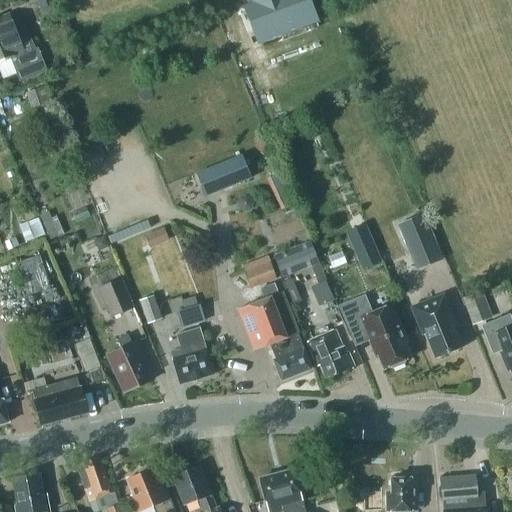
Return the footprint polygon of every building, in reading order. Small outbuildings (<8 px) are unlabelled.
[(35,0),(40,11),(54,5),(52,0),(35,0)] [(252,0),(253,3),(243,6),(257,44),(318,21),(309,0),(252,0)] [(8,15),(0,18),(0,17),(0,62),(10,59),(19,82),(46,71),(37,48),(24,53),(8,15)] [(38,89),(28,92),(33,108),(43,105),(38,89)] [(264,139),(254,144),(258,152),(269,148),(264,139)] [(195,174),(205,198),(251,179),(241,155),(195,174)] [(273,170),(266,173),(268,178),(281,172),(274,156),(268,159),(273,170)] [(266,179),(281,210),(295,204),(281,172),(268,178),(266,179)] [(14,175),(6,179),(11,189),(19,186),(14,175)] [(443,258),(424,214),(398,225),(417,269),(443,258)] [(55,217),(43,222),(51,239),(63,234),(55,217)] [(37,219),(26,223),(32,239),(43,235),(37,219)] [(380,261),(365,221),(345,228),(360,268),(380,261)] [(144,236),(149,248),(168,240),(163,228),(144,236)] [(103,237),(93,242),(95,247),(103,250),(108,247),(103,237)] [(309,242),(272,256),(281,279),(318,264),(309,242)] [(39,256),(17,263),(26,295),(49,289),(39,256)] [(245,272),(251,288),(276,278),(269,262),(245,272)] [(344,270),(333,274),(339,289),(351,285),(344,270)] [(133,309),(121,280),(98,290),(110,318),(133,309)] [(310,286),(318,305),(332,299),(325,281),(310,286)] [(273,344),(278,359),(273,361),(281,381),(312,369),(298,333),(299,333),(284,292),(280,293),(275,283),(262,288),(266,299),(238,310),(254,351),(273,344)] [(54,289),(42,292),(44,300),(56,297),(54,289)] [(461,299),(472,325),(492,318),(481,291),(461,299)] [(411,308),(422,335),(425,334),(435,359),(462,348),(452,323),(455,322),(444,294),(411,308)] [(389,366),(394,368),(404,364),(406,359),(411,358),(405,343),(408,343),(393,305),(373,313),(366,295),(340,305),(351,333),(365,327),(376,355),(379,354),(384,368),(389,366)] [(140,302),(148,324),(161,320),(153,298),(140,302)] [(177,312),(182,327),(203,321),(198,306),(198,307),(195,298),(182,301),(184,310),(177,312)] [(322,307),(331,328),(341,324),(332,303),(322,307)] [(72,329),(70,333),(72,338),(77,340),(81,338),(83,333),(81,328),(76,326),(72,329)] [(511,370),(511,326),(499,332),(505,347),(498,349),(507,372),(511,370)] [(213,376),(199,329),(176,336),(180,350),(171,353),(180,385),(213,376)] [(316,365),(320,364),(326,378),(355,367),(349,353),(344,355),(335,331),(307,343),(316,365)] [(108,355),(124,393),(152,380),(136,343),(133,345),(128,335),(118,340),(122,350),(108,355)] [(13,344),(19,362),(36,357),(30,338),(13,344)] [(89,339),(74,345),(84,373),(99,367),(89,339)] [(31,390),(41,426),(86,413),(80,392),(73,394),(69,380),(54,384),(51,375),(44,377),(46,386),(31,390)] [(121,511),(114,493),(110,495),(96,459),(81,465),(84,471),(77,474),(92,511),(98,511),(107,509),(108,511),(121,511)] [(172,477),(184,507),(197,502),(201,511),(219,511),(218,508),(215,509),(211,498),(211,496),(200,467),(172,477)] [(141,511),(153,508),(154,511),(173,511),(168,500),(167,501),(159,483),(158,483),(150,468),(126,480),(133,494),(129,496),(136,511),(141,511)] [(303,511),(293,473),(289,471),(275,475),(261,479),(259,484),(267,511),(303,511)] [(47,511),(40,474),(13,479),(17,502),(14,505),(15,511),(47,511)] [(439,480),(442,511),(484,511),(483,493),(476,493),(474,477),(439,480)] [(413,511),(414,479),(390,479),(389,494),(387,494),(387,511),(395,511),(394,511),(408,511),(409,511),(413,511)]
